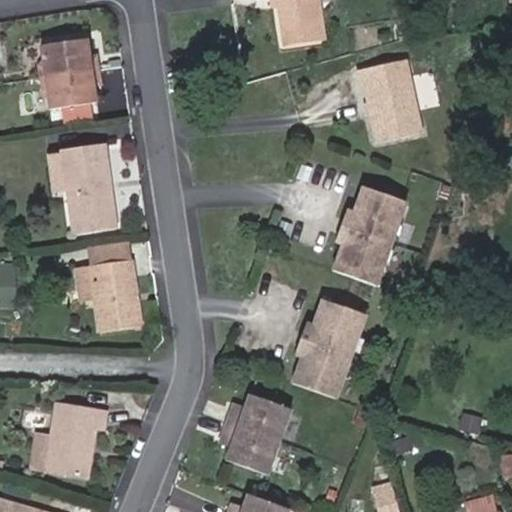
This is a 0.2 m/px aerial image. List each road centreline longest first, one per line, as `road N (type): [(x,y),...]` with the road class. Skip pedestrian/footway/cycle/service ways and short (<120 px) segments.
road 1 (residential): [(138,511),(198,341),(146,0)]
road 2 (unknown): [(0,384),(181,389)]
